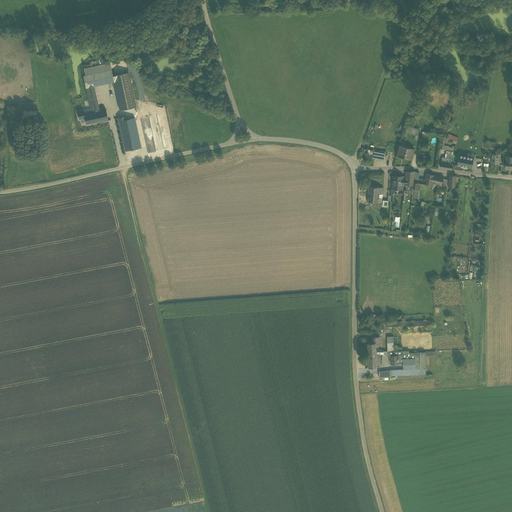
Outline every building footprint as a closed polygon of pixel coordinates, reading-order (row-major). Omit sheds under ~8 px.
[(110,70),(113,82),(114,82),(112,76),(110,64),(84,69),(85,75),(110,70)] [(83,76),(86,88),(94,86),(113,82),(110,70),(85,75),(83,76)] [(114,82),(120,110),(136,106),(129,72),(112,76),(114,82)] [(93,111),(99,109),(94,86),(86,88),(89,102),(91,108),(92,111),(93,111)] [(96,122),(97,123),(108,120),(105,108),(99,109),(93,111),(96,122)] [(199,111),(212,121),(214,119),(201,108),(199,111)] [(85,118),(86,124),(96,122),(93,111),(92,111),(83,113),(83,110),(77,111),(79,120),(85,118)] [(134,118),(127,119),(126,116),(118,118),(118,121),(125,151),(141,147),(134,118)] [(141,118),(148,155),(164,152),(159,123),(150,124),(149,116),(141,118)] [(397,155),(411,160),(415,149),(414,149),(414,148),(413,149),(404,146),(400,145),(397,155)] [(377,159),(384,161),(386,152),(379,151),(379,152),(377,159)] [(471,165),(472,155),(458,154),(457,164),(471,165)] [(441,166),(453,168),(453,163),(450,163),(450,160),(443,159),(441,166)] [(406,176),(406,181),(406,183),(405,185),(413,185),(413,181),(415,171),(406,171),(406,176)] [(426,174),(425,180),(433,182),(435,183),(438,185),(441,186),(442,186),(443,179),(443,177),(426,174)] [(402,189),(403,182),(403,181),(403,176),(393,176),(392,189),(402,189)] [(433,182),(425,180),(424,179),(418,179),(415,179),(414,180),(413,189),(419,190),(420,185),(423,186),(427,186),(432,188),(433,184),(433,182)] [(369,202),(380,203),(381,198),(381,193),(384,194),(385,188),(370,187),(369,202)] [(368,343),(368,352),(376,351),(376,345),(380,345),(380,337),(375,337),(375,341),(371,341),(371,343),(368,343)] [(376,354),(376,351),(368,352),(369,367),(381,367),(380,354),(376,354)] [(426,374),(425,356),(425,352),(409,352),(409,351),(401,351),(396,351),(394,351),(388,351),(388,354),(388,357),(390,357),(391,364),(403,364),(403,369),(391,370),(391,375),(426,374)]
